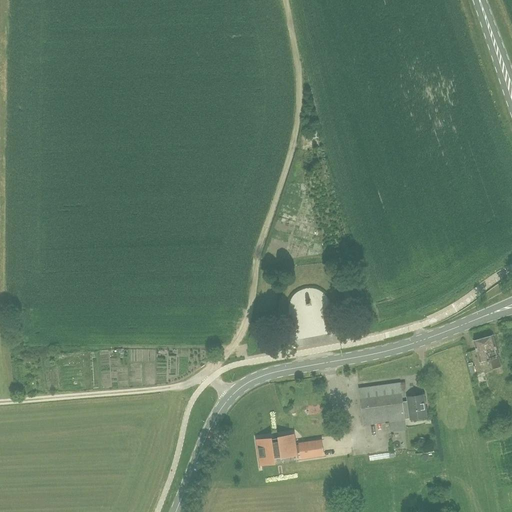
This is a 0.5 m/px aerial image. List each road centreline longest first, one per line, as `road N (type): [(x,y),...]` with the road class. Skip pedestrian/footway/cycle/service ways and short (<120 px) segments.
road 1 (secondary): [(175,511),(217,414),(252,380),(395,348),(511,306)]
road 2 (track): [(206,372),(246,321),(298,120),(300,78),(285,0)]
road 3 (track): [(206,372),(179,387),(0,402)]
